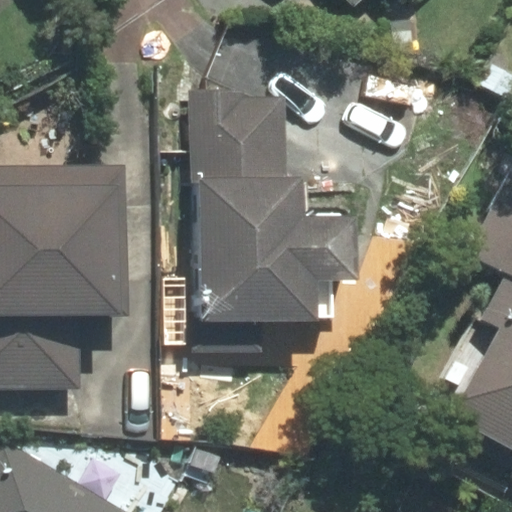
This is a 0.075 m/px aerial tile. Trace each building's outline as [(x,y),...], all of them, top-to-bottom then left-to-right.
[(354,0),(376,24),(402,0),(354,0)] [(287,106),(187,97),(186,201),(193,201),(192,325),(338,326),(338,291),(362,291),(362,227),(305,226),(306,182),(286,182),(287,106)] [(128,170),(0,163),(0,384),(82,388),(85,318),(120,320),(128,170)] [(511,163),(465,259),(485,269),(464,313),(496,329),(452,420),(511,449),(511,163)] [(132,511),(5,442),(0,449),(0,511),(132,511)]
